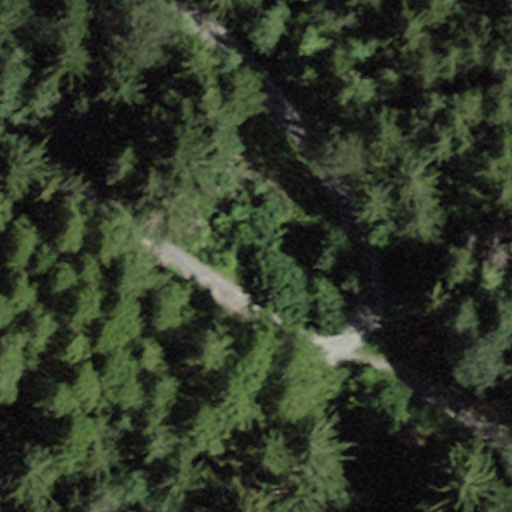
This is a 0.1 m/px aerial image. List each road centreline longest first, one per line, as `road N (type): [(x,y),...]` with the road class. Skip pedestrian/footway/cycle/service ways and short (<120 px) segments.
road 1 (track): [(0,147),(101,230),(171,274),(328,354),(374,353)]
road 2 (track): [(181,0),(285,112),(341,192),(380,285),(381,342),(374,353)]
road 3 (track): [(374,353),(511,437)]
